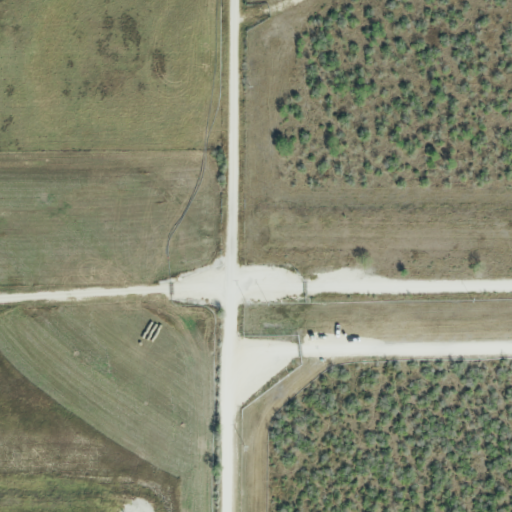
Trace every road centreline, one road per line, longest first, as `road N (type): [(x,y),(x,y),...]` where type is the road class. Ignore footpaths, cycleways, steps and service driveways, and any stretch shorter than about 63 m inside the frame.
road 1 (residential): [(511,281),(0,297)]
road 2 (residential): [(235,511),(241,0)]
